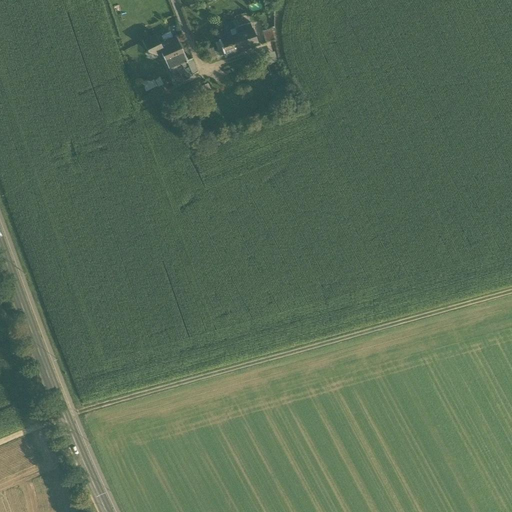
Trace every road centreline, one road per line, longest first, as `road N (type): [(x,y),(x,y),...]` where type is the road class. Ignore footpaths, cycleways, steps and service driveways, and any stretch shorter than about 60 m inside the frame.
road 1 (track): [(511,292),(64,415),(0,442)]
road 2 (secondary): [(0,246),(106,511)]
road 3 (residential): [(175,0),(204,72),(267,44)]
